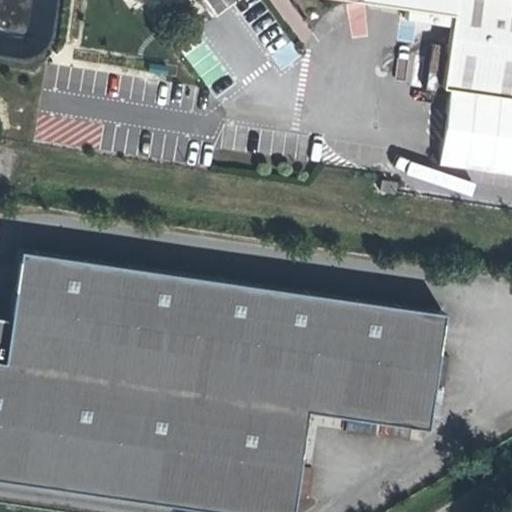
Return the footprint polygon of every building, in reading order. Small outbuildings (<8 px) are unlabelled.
[(238,0),(177,48),(225,109),(286,61),(238,0)] [(511,0),(201,0),(211,12),(226,0),(451,0),(450,13),(439,85),(511,95),(511,0)] [(364,0),(450,13),(451,0),(364,0)] [(393,192),(395,182),(380,180),(379,190),(393,192)] [(441,309),(16,247),(6,317),(0,315),(0,477),(235,511),(289,511),(304,408),(425,426),(441,309)]
